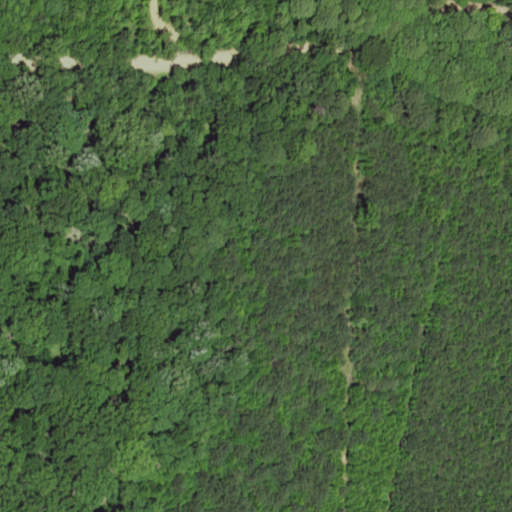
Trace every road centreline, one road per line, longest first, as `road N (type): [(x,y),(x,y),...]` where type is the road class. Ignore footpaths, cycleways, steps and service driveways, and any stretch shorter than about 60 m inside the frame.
road 1 (residential): [(0,57),(290,52),(445,13),(511,17)]
road 2 (residential): [(335,511),(338,353),(357,182),(349,73),(339,43)]
